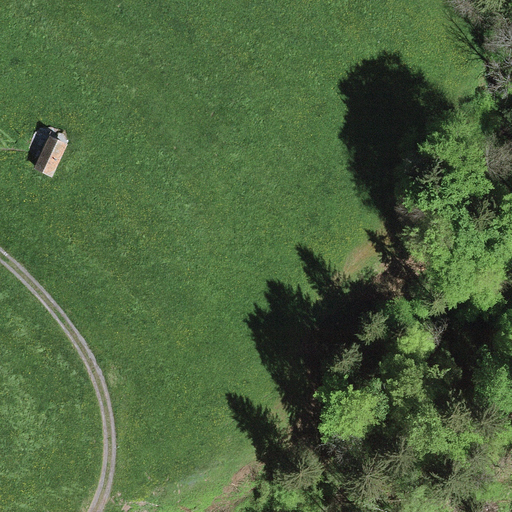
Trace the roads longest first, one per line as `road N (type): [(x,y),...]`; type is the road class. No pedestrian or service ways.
road 1 (track): [(96,511),(111,452),(101,386),(61,316),(0,257)]
road 2 (track): [(511,138),(488,45),(461,0)]
